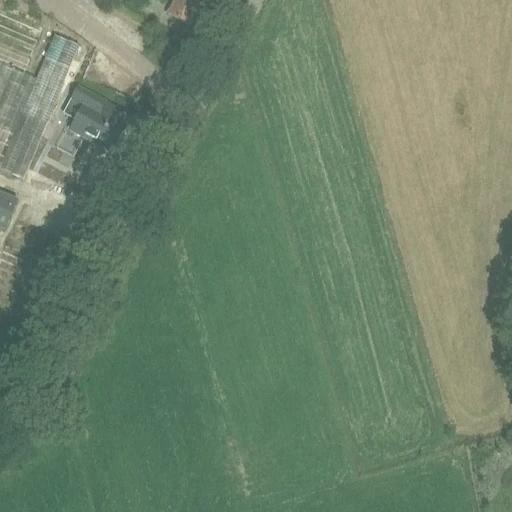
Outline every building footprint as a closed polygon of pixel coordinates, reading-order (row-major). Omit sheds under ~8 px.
[(155,19),(158,11),(131,0),(127,8),(155,19)] [(176,0),(167,16),(190,29),(206,0),(176,0)] [(0,130),(5,121),(22,129),(37,99),(9,83),(0,99),(0,130)] [(111,155),(124,131),(97,117),(104,104),(77,90),(70,103),(81,109),(69,133),(111,155)] [(20,136),(4,172),(25,182),(42,146),(20,136)] [(0,299),(11,306),(18,294),(24,284),(27,278),(30,274),(33,267),(40,257),(24,247),(20,244),(0,233),(0,299)]
